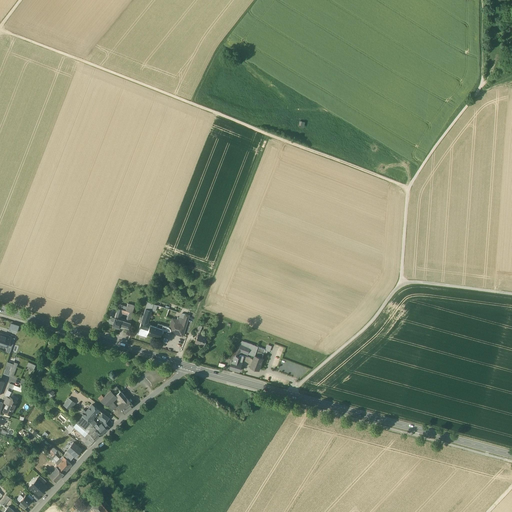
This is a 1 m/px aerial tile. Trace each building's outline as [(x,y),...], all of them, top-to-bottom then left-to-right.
[(129,298),(122,296),(119,308),(122,309),(125,310),(127,303),(128,300),(129,298)] [(130,304),(127,303),(125,310),(130,312),(132,312),(134,305),(130,304)] [(145,309),(139,327),(148,330),(149,325),(145,324),(150,310),(145,309)] [(179,324),(171,322),(169,327),(162,325),(161,329),(162,329),(164,329),(163,330),(171,332),(175,334),(182,336),(189,315),(185,314),(181,326),(178,325),(179,324)] [(114,317),(112,324),(112,326),(119,328),(120,325),(121,326),(123,320),(119,319),(114,317)] [(9,330),(17,332),(19,326),(11,323),(9,330)] [(161,329),(149,325),(148,330),(146,334),(147,334),(159,338),(160,333),(162,329),(161,329)] [(148,330),(139,327),(137,334),(146,337),(147,334),(146,334),(148,330)] [(11,337),(0,333),(0,343),(3,345),(3,344),(8,345),(10,338),(11,337)] [(206,338),(197,335),(195,342),(203,346),(205,341),(205,340),(206,338)] [(242,341),(230,359),(231,359),(232,360),(237,356),(241,351),(255,356),(258,347),(242,341)] [(258,347),(255,356),(253,360),(251,367),(259,370),(263,358),(262,358),(265,349),(258,347)] [(237,356),(232,360),(231,364),(230,368),(240,371),(241,364),(244,356),(240,355),(239,356),(237,356)] [(252,358),(244,356),(241,364),(251,367),(253,360),(252,359),(252,358)] [(127,398),(117,386),(112,390),(115,394),(120,400),(122,402),(127,398)] [(53,393),(46,387),(42,392),(50,397),(53,393)] [(110,391),(100,401),(107,405),(110,402),(116,396),(114,395),(111,391),(110,391)] [(8,405),(4,412),(10,415),(17,402),(7,397),(4,403),(8,405)] [(75,403),(69,398),(63,405),(69,410),(75,403)] [(128,400),(127,398),(122,402),(118,405),(124,413),(133,405),(128,400)] [(91,405),(86,411),(84,410),(83,410),(81,412),(81,413),(83,415),(82,416),(89,422),(92,419),(99,410),(91,405)] [(109,417),(102,413),(99,417),(105,422),(109,417)] [(82,416),(76,423),(82,428),(87,420),(82,416)] [(89,422),(87,420),(82,428),(85,430),(87,428),(89,430),(92,432),(95,428),(94,426),(92,425),(89,422)] [(105,422),(99,427),(96,424),(94,426),(95,428),(100,434),(109,426),(105,422)] [(92,432),(90,434),(90,435),(95,439),(100,434),(95,428),(92,432)] [(84,443),(89,447),(92,443),(88,439),(84,443)] [(81,449),(73,442),(67,449),(68,450),(74,455),(75,456),(81,449)] [(74,455),(68,450),(63,455),(70,460),(74,455)] [(55,453),(51,458),(55,462),(59,457),(55,453)] [(59,464),(56,467),(63,473),(72,465),(65,458),(62,460),(59,464)] [(55,468),(48,475),(55,481),(63,473),(56,467),(55,468)] [(46,481),(40,475),(37,478),(38,479),(43,483),(46,481)] [(43,483),(38,479),(30,487),(31,487),(31,489),(33,491),(35,491),(39,494),(46,486),(43,483)] [(6,495),(0,502),(0,503),(2,505),(3,506),(10,498),(6,495)] [(23,497),(20,501),(22,502),(26,506),(31,500),(27,496),(25,495),(23,497)] [(99,500),(94,495),(87,501),(91,507),(96,511),(103,511),(106,510),(98,501),(99,500)] [(87,501),(75,511),(85,511),(91,507),(87,501)]
